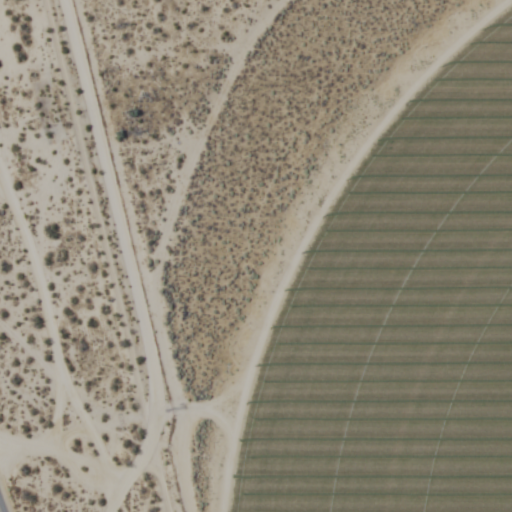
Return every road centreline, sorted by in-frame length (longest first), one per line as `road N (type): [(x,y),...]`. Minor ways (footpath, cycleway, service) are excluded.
road 1 (residential): [(0,171),(78,435)]
road 2 (track): [(167,416),(0,452)]
